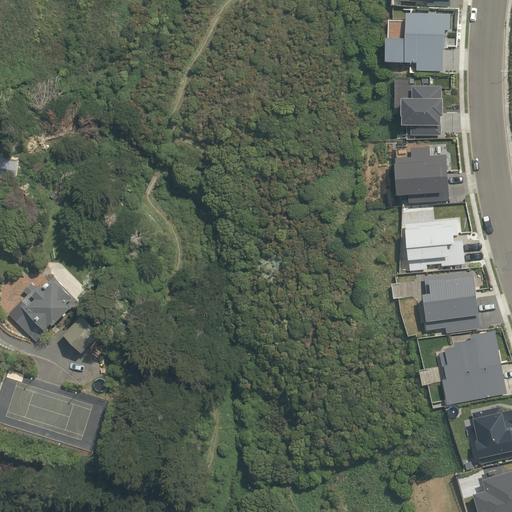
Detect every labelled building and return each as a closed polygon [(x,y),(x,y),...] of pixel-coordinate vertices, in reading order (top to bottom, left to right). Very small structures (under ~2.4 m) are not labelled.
[(418,71),(445,71),(445,50),(447,50),(447,31),(452,31),(452,15),(408,14),(408,40),(390,39),(389,62),(418,63),(418,71)] [(406,126),(413,126),(413,136),(443,135),(443,126),(444,126),(444,116),(445,116),(446,99),(443,99),(444,86),(414,86),(414,98),(405,98),(405,116),(406,116),(406,126)] [(413,157),(398,158),(401,196),(410,195),(411,203),(451,201),(448,155),(432,156),(431,147),(412,148),(413,157)] [(0,178),(16,180),(19,160),(0,157),(0,178)] [(467,264),(465,240),(458,241),(457,234),(460,234),(459,219),(408,224),(412,271),(429,269),(429,265),(443,264),(443,266),(467,264)] [(448,333),(482,329),(480,315),(483,314),(478,276),(432,281),(433,294),(423,295),(428,330),(447,328),(448,333)] [(28,294),(8,313),(37,342),(79,301),(55,277),(47,284),(44,281),(38,287),(33,282),(24,290),(28,294)] [(65,334),(84,353),(102,335),(84,316),(65,334)]
